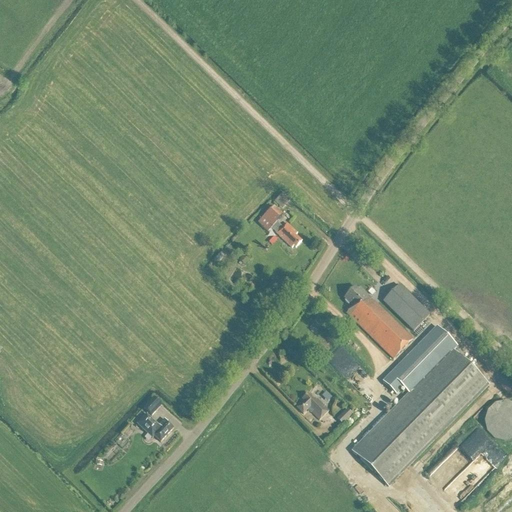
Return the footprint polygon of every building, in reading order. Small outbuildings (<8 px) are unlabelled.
[(283,192),(275,202),(283,209),(291,200),(283,192)] [(281,219),(271,210),(257,225),(267,234),(271,229),(277,234),(276,235),(292,250),(293,248),(296,250),(301,244),(295,238),(297,236),(286,225),(282,230),(276,224),(281,219)] [(277,240),(274,238),(268,244),(271,247),(277,240)] [(413,334),(429,317),(399,288),(382,305),(413,334)] [(352,309),(346,315),(393,361),(413,341),(359,290),(357,293),(355,290),(344,301),(345,303),(347,306),(349,308),(350,307),(352,309)] [(488,385),(453,352),(457,348),(437,328),(383,384),(396,397),(403,389),(409,396),(354,454),(390,488),(488,385)] [(308,394),(301,401),(303,402),(296,409),(303,416),(308,411),(319,422),(328,412),(317,401),(316,402),(308,394)] [(151,418),(162,407),(153,399),(142,410),(151,418)] [(511,440),(511,405),(492,402),(485,435),(511,440)] [(342,426),(352,416),(346,410),(336,420),(342,426)] [(136,426),(152,440),(154,438),(160,444),(173,429),(164,420),(158,427),(146,415),(136,426)] [(475,487),(507,457),(480,429),(466,442),(479,455),(461,472),(475,487)]
